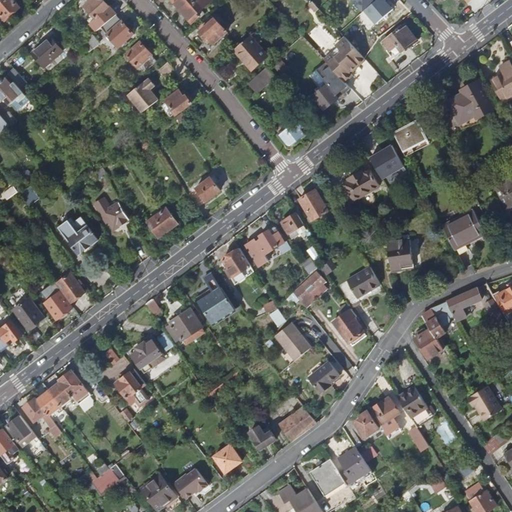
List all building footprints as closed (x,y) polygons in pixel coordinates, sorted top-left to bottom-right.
[(4,0),(0,4),(0,13),(7,21),(27,4),(23,0),(4,0)] [(92,0),(86,6),(97,17),(93,21),(100,29),(102,28),(117,15),(104,0),(92,0)] [(174,0),(173,1),(194,24),(201,17),(199,14),(213,1),(211,0),(174,0)] [(354,0),(365,12),(366,11),(379,0),(378,0),(354,0)] [(379,0),(366,11),(378,25),(395,10),(386,0),(379,0)] [(317,12),(320,8),(314,1),(310,4),(317,12)] [(102,28),(119,47),(134,34),(117,15),(102,28)] [(197,29),(208,41),(212,39),(216,44),(229,33),(213,15),(197,29)] [(407,25),(385,41),(391,49),(398,45),(403,52),(418,41),(407,25)] [(235,50),(254,71),(270,56),(252,35),(235,50)] [(366,59),(360,52),(346,36),(338,44),(338,48),(342,52),(336,58),(332,53),(324,60),(326,61),(346,83),(353,76),(350,72),(357,65),(358,67),(366,59)] [(91,40),(96,46),(100,42),(95,37),(91,40)] [(52,38),(34,54),(46,68),(64,52),(52,38)] [(85,45),(90,51),(96,46),(91,40),(85,45)] [(142,43),(127,56),(138,69),(140,69),(144,74),(157,64),(152,57),(153,56),(142,43)] [(64,52),(46,68),(51,73),(69,57),(64,52)] [(346,83),(326,61),(316,70),(329,83),(313,96),(325,111),(339,99),(347,93),(352,89),(346,83)] [(494,80),(505,100),(511,95),(511,64),(510,62),(498,69),(501,76),(494,80)] [(174,70),(169,63),(159,71),(165,78),(174,70)] [(268,67),(249,83),(258,93),(277,77),(268,67)] [(16,84),(17,85),(22,80),(15,72),(10,77),(16,83),(16,84)] [(7,79),(0,85),(0,98),(1,100),(4,97),(12,106),(13,104),(23,114),(28,110),(29,111),(33,111),(37,107),(28,97),(26,94),(17,85),(16,84),(16,83),(13,86),(7,79)] [(156,87),(150,79),(138,89),(130,96),(144,113),(160,101),(151,91),(156,87)] [(451,103),(463,123),(476,116),(478,119),(496,109),(480,81),(469,88),(471,92),(451,103)] [(133,84),(125,90),(130,96),(138,89),(133,84)] [(168,103),(164,106),(173,117),(177,114),(178,116),(193,104),(192,102),(202,94),(199,90),(189,98),(187,96),(185,97),(180,91),(166,102),(168,103)] [(347,93),(339,99),(341,102),(349,96),(347,93)] [(184,113),(177,118),(181,122),(187,117),(184,113)] [(0,132),(3,133),(10,127),(4,119),(0,115),(0,114),(0,132)] [(10,127),(12,129),(19,124),(10,114),(4,119),(10,127)] [(38,121),(43,128),(50,122),(46,117),(44,115),(38,121)] [(153,123),(156,128),(162,124),(158,119),(153,123)] [(396,134),(408,157),(416,153),(413,149),(430,141),(420,121),(396,134)] [(288,129),(279,135),(289,148),(291,148),(307,136),(302,129),(304,127),(300,122),(289,131),(288,129)] [(380,155),(372,159),(385,180),(406,167),(394,146),(387,150),(387,152),(381,155),(380,155)] [(212,169),(219,179),(226,175),(218,164),(212,169)] [(352,183),(344,187),(352,201),(355,200),(356,202),(363,198),(365,201),(366,203),(367,204),(369,205),(371,205),(373,205),(375,204),(376,202),(377,200),(377,199),(376,197),(375,195),(373,192),(382,186),(373,171),(367,174),(365,172),(350,180),(352,183)] [(511,177),(497,185),(510,210),(511,208),(511,177)] [(189,195),(198,209),(222,191),(212,178),(189,195)] [(32,188),(20,196),(30,209),(41,201),(32,188)] [(301,200),(315,223),(332,213),(318,190),(301,200)] [(96,205),(107,222),(112,219),(118,229),(130,220),(120,203),(111,208),(105,199),(96,205)] [(149,222),(160,238),(179,224),(167,209),(149,222)] [(473,211),(443,226),(455,250),(485,235),(473,211)] [(284,225),(291,235),(306,226),(299,215),(284,225)] [(72,219),(60,228),(81,256),(101,241),(83,217),(75,223),(72,219)] [(258,240),(249,245),(263,267),(272,262),(268,255),(282,247),(287,255),(295,249),(290,241),(287,243),(278,229),(272,232),(272,231),(263,237),(265,240),(260,243),(258,240)] [(389,244),(393,270),(415,267),(411,240),(389,244)] [(225,261),(236,279),(254,267),(243,250),(225,261)] [(326,265),(332,273),(338,269),(332,260),(330,261),(326,265)] [(282,274),(291,288),(301,282),(296,275),(302,271),(298,264),(282,274)] [(322,268),(328,276),(332,273),(326,265),(322,268)] [(254,267),(236,279),(241,286),(258,274),(254,267)] [(373,268),(350,282),(359,297),(374,288),(374,290),(383,285),(373,268)] [(59,284),(73,302),(87,292),(73,273),(59,284)] [(319,273),(297,295),(308,309),(324,293),(320,290),(328,282),(319,273)] [(201,304),(215,325),(237,310),(214,275),(206,280),(213,290),(215,294),(201,304)] [(343,286),(355,307),(362,303),(359,297),(350,282),(343,286)] [(465,295),(449,302),(454,314),(479,302),(479,301),(484,297),(480,288),(475,290),(465,295)] [(496,295),(511,322),(511,289),(504,294),(503,291),(496,295)] [(213,290),(198,300),(201,304),(215,294),(213,290)] [(47,304),(59,320),(76,308),(63,292),(47,304)] [(15,310),(30,330),(47,317),(32,297),(15,310)] [(148,304),(157,318),(164,314),(155,299),(148,304)] [(488,304),(500,323),(506,318),(495,300),(488,304)] [(269,307),(273,313),(281,310),(276,302),(269,307)] [(449,302),(443,305),(451,318),(456,316),(454,314),(449,302)] [(425,317),(432,329),(438,339),(440,338),(447,334),(444,328),(450,324),(452,319),(451,318),(443,305),(438,307),(433,309),(434,311),(424,316),(425,317)] [(173,324),(174,326),(171,329),(180,342),(183,339),(185,342),(187,340),(190,345),(207,333),(203,328),(205,327),(203,324),(207,322),(196,307),(173,324)] [(0,316),(0,315),(0,325),(3,329),(15,321),(7,311),(0,316)] [(335,323),(351,345),(367,333),(351,311),(335,323)] [(3,329),(1,331),(9,342),(14,338),(17,342),(26,335),(15,321),(3,329)] [(277,336),(297,361),(314,347),(294,323),(277,336)] [(428,357),(430,360),(445,351),(438,339),(432,329),(425,334),(424,331),(417,336),(422,343),(420,344),(428,357)] [(160,338),(169,352),(177,347),(167,333),(160,338)] [(133,354),(146,372),(153,368),(151,364),(157,359),(160,363),(167,358),(155,341),(149,345),(146,341),(139,347),(141,349),(133,354)] [(305,371),(324,394),(334,385),(331,382),(342,373),(326,353),(305,371)] [(148,383),(137,370),(132,373),(133,373),(119,384),(136,406),(140,403),(143,407),(152,400),(143,389),(149,385),(148,383)] [(65,383),(76,398),(82,406),(95,396),(75,371),(63,380),(65,383)] [(52,392),(64,408),(68,414),(75,409),(70,403),(76,398),(65,383),(52,392)] [(470,397),(477,406),(479,405),(489,421),(507,410),(490,384),(474,395),(470,397)] [(402,397),(416,419),(432,408),(419,387),(402,397)] [(41,401),(52,416),(64,408),(52,392),(41,401)] [(27,409),(38,424),(46,417),(55,429),(53,430),(59,438),(65,434),(52,416),(41,401),(39,399),(27,409)] [(373,412),(377,419),(382,416),(387,425),(386,426),(390,432),(400,426),(396,419),(403,415),(394,401),(387,405),(385,402),(377,408),(377,409),(373,412)] [(140,403),(136,406),(142,414),(145,411),(142,408),(143,407),(140,403)] [(281,425),(294,442),(304,434),(319,423),(305,406),(281,425)] [(123,414),(130,422),(136,418),(129,409),(123,414)] [(357,424),(367,439),(381,430),(370,412),(362,418),(363,421),(357,424)] [(10,427),(25,448),(40,437),(24,416),(10,427)] [(418,429),(411,434),(423,453),(431,448),(418,429)] [(486,445),(492,455),(511,437),(504,429),(486,445)] [(0,435),(0,450),(5,457),(8,461),(16,455),(21,451),(6,430),(0,435)] [(253,436),(263,451),(278,441),(272,433),(266,437),(261,430),(253,436)] [(39,446),(50,460),(54,456),(44,442),(39,446)] [(215,458),(228,474),(243,462),(231,445),(215,458)] [(341,461),(348,472),(342,476),(346,482),(350,488),(373,473),(358,450),(341,461)] [(130,451),(121,457),(124,461),(133,454),(130,451)] [(311,473),(325,496),(346,482),(342,476),(331,460),(311,473)] [(102,465),(108,473),(111,470),(106,463),(102,465)] [(117,463),(113,467),(121,477),(125,474),(117,463)] [(0,488),(12,480),(9,476),(11,475),(7,469),(8,468),(6,465),(3,467),(1,465),(0,465),(0,488)] [(189,500),(201,490),(205,490),(211,486),(199,469),(190,476),(189,475),(177,484),(189,500)] [(94,483),(103,495),(121,482),(112,470),(111,470),(108,473),(99,479),(95,482),(94,483)] [(90,475),(95,482),(99,479),(94,472),(90,475)] [(162,476),(143,491),(159,511),(168,504),(169,506),(179,498),(162,476)] [(443,478),(432,485),(435,489),(446,482),(443,478)] [(292,501),(299,511),(324,511),(325,511),(309,488),(299,496),(291,485),(280,493),(288,505),(292,501)] [(469,505),(474,511),(489,511),(499,506),(489,492),(469,505)] [(435,511),(445,511),(459,503),(455,497),(435,510),(435,511)]
